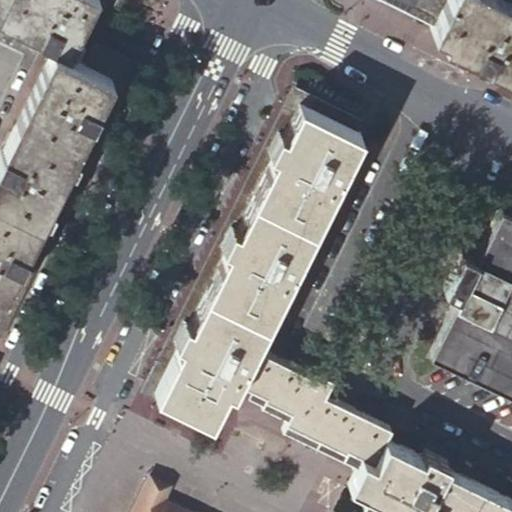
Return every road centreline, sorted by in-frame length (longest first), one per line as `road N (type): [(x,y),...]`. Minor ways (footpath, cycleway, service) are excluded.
road 1 (tertiary): [(241,0),(0,494)]
road 2 (residential): [(511,458),(355,382),(480,107)]
road 3 (unclassified): [(264,0),(480,107)]
